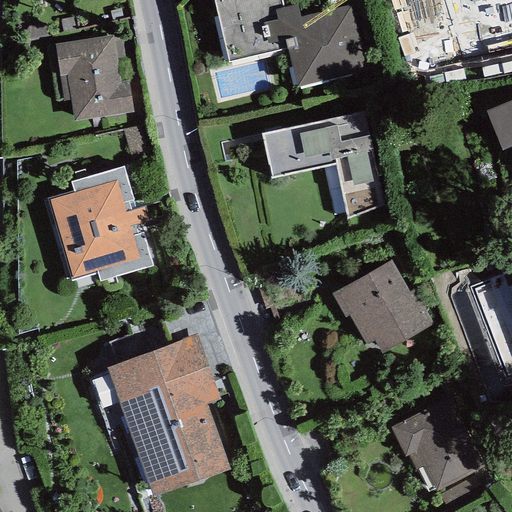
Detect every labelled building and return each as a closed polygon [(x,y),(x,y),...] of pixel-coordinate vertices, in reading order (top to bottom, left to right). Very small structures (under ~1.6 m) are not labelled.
[(281,0),(213,0),(229,62),(286,48),(296,89),(367,72),(350,5),(300,17),(297,5),(283,8),(281,0)] [(511,0),(443,0),(463,66),(511,54),(511,0)] [(112,35),(55,45),(64,101),(70,100),(74,122),(134,112),(129,81),(120,83),(112,35)] [(511,101),(485,112),(502,151),(511,146),(511,101)] [(367,111),(260,134),(270,178),(336,164),(347,219),(388,202),(367,111)] [(122,168),(71,182),(73,191),(48,199),(71,280),(98,272),(100,282),(152,267),(139,224),(149,222),(145,207),(135,210),(122,168)] [(390,259),(331,294),(344,317),(348,315),(366,346),(374,342),(381,355),(433,325),(413,290),(409,292),(390,259)] [(196,335),(106,367),(154,497),(230,470),(206,404),(220,399),(196,335)] [(451,398),(390,428),(405,457),(408,456),(415,470),(417,469),(429,492),(436,488),(444,505),(493,481),(451,398)]
